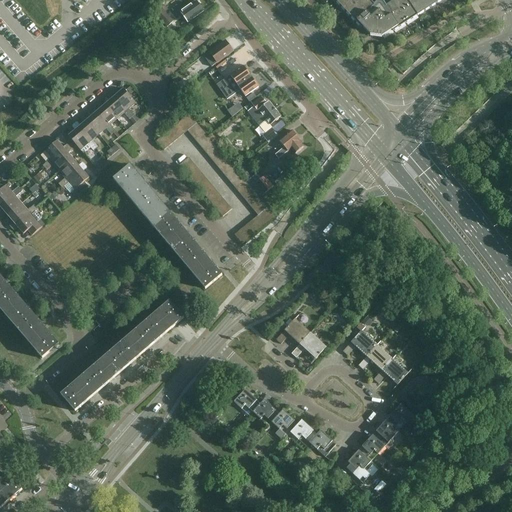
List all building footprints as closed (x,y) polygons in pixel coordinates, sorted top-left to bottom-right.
[(369,0),(334,0),(361,28),(362,26),(370,35),(382,37),(392,30),(392,31),(417,15),(406,0),(394,0),(391,2),(389,0),(369,0)] [(406,0),(417,15),(440,0),(406,0)] [(203,11),(196,1),(186,9),(181,3),(171,9),(176,16),(180,13),(187,23),(203,11)] [(171,18),(162,8),(155,14),(164,24),(171,18)] [(212,67),(233,51),(226,42),(205,58),(212,67)] [(243,66),(216,85),(226,99),(240,90),(245,96),(258,87),(243,66)] [(112,91),(111,92),(127,111),(124,113),(127,116),(131,112),(129,109),(136,103),(124,89),(117,94),(115,92),(114,91),(113,91),(112,91)] [(112,99),(105,105),(117,119),(124,113),(127,111),(111,92),(110,94),(109,94),(109,95),(109,96),(112,99)] [(245,106),(250,101),(251,101),(249,97),(242,102),(245,106)] [(245,106),(244,107),(248,112),(259,126),(265,134),(269,130),(272,128),(270,125),(280,117),(269,102),(267,104),(261,97),(252,104),(250,101),(245,106)] [(94,107),(93,108),(108,127),(106,129),(108,132),(113,128),(110,125),(117,119),(105,105),(99,110),(96,107),(95,106),(95,107),(94,107)] [(94,115),(87,120),(99,134),(106,129),(108,127),(93,108),(91,109),(91,110),(91,111),(91,112),(94,115)] [(189,114),(184,118),(192,127),(196,123),(189,114)] [(184,118),(179,122),(187,131),(192,127),(184,118)] [(76,123),(75,124),(90,142),(87,144),(90,147),(95,143),(92,140),(99,134),(87,120),(81,126),(78,123),(78,122),(77,122),(76,122),(76,123)] [(272,128),(269,130),(275,137),(278,135),(276,133),(286,125),(282,120),(272,128)] [(179,122),(175,126),(182,135),(187,131),(179,122)] [(196,123),(192,127),(187,131),(191,136),(200,128),(196,123)] [(90,142),(75,124),(73,125),(72,126),(73,127),(75,130),(69,136),(81,150),(87,144),(90,142)] [(175,126),(170,130),(178,139),(182,135),(175,126)] [(200,128),(191,136),(195,140),(204,133),(200,128)] [(170,130),(165,134),(173,143),(178,139),(170,130)] [(265,134),(263,136),(269,143),(275,137),(269,130),(265,134)] [(278,159),(290,149),(295,154),(304,147),(300,142),(300,141),(292,130),(279,141),(284,148),(275,155),(278,159)] [(204,133),(195,140),(199,145),(208,138),(204,133)] [(165,134),(161,137),(168,147),(173,143),(165,134)] [(168,147),(161,137),(156,141),(164,151),(168,147)] [(208,138),(199,145),(202,150),(212,142),(208,138)] [(58,141),(43,153),(49,160),(51,162),(70,146),(69,145),(68,145),(68,144),(67,145),(63,148),(58,141)] [(212,142),(202,150),(206,155),(216,147),(212,142)] [(47,162),(51,167),(54,164),(59,171),(73,159),(68,153),(71,150),(71,149),(71,148),(70,146),(51,162),(49,160),(47,162)] [(216,147),(206,155),(210,159),(220,151),(216,147)] [(220,151),(210,159),(214,164),(223,156),(220,151)] [(223,156),(214,164),(218,168),(227,161),(223,156)] [(179,165),(183,170),(192,162),(188,158),(179,165)] [(73,159),(59,171),(65,178),(67,180),(86,164),(84,163),(83,162),(82,163),(79,166),(73,159)] [(227,161),(218,168),(222,173),(231,165),(227,161)] [(192,162),(183,170),(187,175),(196,167),(192,162)] [(62,180),(66,185),(64,187),(70,194),(72,192),(76,197),(88,186),(85,182),(89,178),(83,171),(87,168),(87,167),(87,166),(86,164),(67,180),(65,178),(62,180)] [(231,165),(222,173),(226,178),(235,170),(231,165)] [(113,180),(125,194),(141,180),(129,166),(113,180)] [(196,167),(187,175),(191,179),(200,172),(196,167)] [(235,170),(226,178),(230,182),(239,175),(235,170)] [(259,171),(246,183),(247,184),(251,189),(255,194),(258,198),(272,187),(259,171)] [(200,172),(191,179),(195,184),(204,177),(200,172)] [(239,175),(230,182),(234,187),(243,180),(239,175)] [(204,177),(195,184),(199,189),(208,181),(204,177)] [(141,180),(125,194),(136,207),(153,194),(141,180)] [(243,180),(234,187),(238,192),(247,184),(246,183),(243,180)] [(208,181),(199,189),(202,193),(212,186),(208,181)] [(247,184),(238,192),(242,197),(251,189),(247,184)] [(0,206),(14,194),(16,196),(20,194),(16,189),(12,192),(6,185),(0,190),(0,206)] [(212,186),(202,193),(206,198),(215,191),(212,186)] [(251,189),(242,197),(246,201),(255,194),(251,189)] [(215,191),(206,198),(210,203),(219,195),(215,191)] [(14,194),(0,206),(0,211),(2,209),(8,216),(22,203),(16,196),(20,194),(16,196),(14,194)] [(153,194),(136,207),(148,221),(164,207),(153,194)] [(255,194),(246,201),(250,206),(259,199),(258,198),(255,194)] [(219,195),(210,203),(214,207),(223,200),(219,195)] [(259,199),(250,206),(253,211),(263,203),(259,199)] [(223,200),(214,207),(218,212),(227,205),(223,200)] [(22,203),(8,216),(13,222),(11,224),(10,225),(10,226),(10,227),(12,228),(30,212),(32,214),(35,212),(31,207),(28,210),(22,203)] [(263,203),(253,211),(257,215),(266,208),(263,203)] [(227,205),(218,212),(222,217),(231,209),(227,205)] [(164,207),(148,221),(159,234),(175,221),(164,207)] [(266,208),(257,215),(253,219),(260,229),(274,217),(266,208)] [(30,212),(12,228),(13,230),(14,230),(15,230),(18,227),(24,234),(28,230),(32,235),(45,224),(40,219),(38,221),(32,214),(30,212)] [(253,219),(248,223),(256,232),(260,229),(253,219)] [(175,221),(159,234),(170,248),(187,234),(175,221)] [(248,223),(243,227),(251,236),(256,232),(248,223)] [(243,227),(239,231),(246,240),(251,236),(243,227)] [(246,240),(239,231),(234,235),(242,244),(246,240)] [(187,234),(170,248),(182,262),(198,248),(187,234)] [(198,248),(182,262),(193,275),(210,261),(198,248)] [(210,261),(193,275),(205,289),(221,275),(210,261)] [(1,277),(0,277),(0,300),(12,290),(1,277)] [(12,290),(0,300),(0,309),(7,318),(24,304),(12,290)] [(169,302),(155,314),(169,330),(183,318),(169,302)] [(24,304),(7,318),(19,331),(35,317),(24,304)] [(155,314),(142,326),(156,342),(169,330),(155,314)] [(35,317),(19,331),(30,344),(47,330),(43,326),(35,317)] [(291,354),(292,354),(300,345),(311,333),(295,319),(276,340),(281,344),(289,335),(300,345),(291,354)] [(142,326),(128,337),(142,354),(156,342),(142,326)] [(47,330),(30,344),(42,358),(59,344),(47,330)] [(356,347),(366,357),(367,357),(377,345),(362,331),(343,352),(348,356),(356,347)] [(300,345),(292,354),(296,358),(305,349),(316,359),(326,347),(311,333),(300,345)] [(128,337),(114,349),(129,365),(142,354),(128,337)] [(367,357),(366,357),(358,365),(363,370),(371,361),(381,371),(373,380),(381,371),(382,371),(392,359),(377,345),(367,357)] [(114,349),(101,360),(115,377),(129,365),(114,349)] [(381,371),(373,380),(378,384),(387,375),(398,385),(408,374),(392,359),(382,371),(381,371)] [(101,360),(87,372),(101,388),(115,377),(101,360)] [(87,372),(74,384),(88,400),(101,388),(87,372)] [(88,400),(74,384),(60,395),(74,412),(88,400)] [(245,405),(252,412),(260,404),(245,390),(234,402),(242,409),(245,405)] [(200,404),(207,396),(202,391),(201,392),(203,393),(197,399),(196,398),(195,398),(200,404)] [(264,400),(260,404),(252,412),(260,419),(264,416),(271,422),(279,414),(264,400)] [(401,404),(387,420),(395,427),(402,420),(406,424),(413,415),(401,404)] [(283,410),(279,414),(271,422),(279,430),(275,434),(283,441),(290,433),(298,424),(283,410)] [(290,433),(283,441),(290,433),(298,440),(299,439),(307,446),(309,443),(317,434),(302,420),(298,424),(290,433)] [(387,420),(373,435),(381,443),(388,435),(392,439),(399,431),(395,427),(387,420)] [(317,434),(309,443),(325,457),(336,445),(321,431),(317,434)] [(373,435),(359,451),(367,458),(374,451),(378,455),(385,447),(381,443),(373,435)] [(359,451),(345,466),(353,474),(363,483),(370,475),(364,470),(371,462),(367,458),(359,451)] [(8,474),(0,480),(0,491),(8,502),(22,490),(8,474)] [(0,491),(0,508),(8,502),(0,491)]
